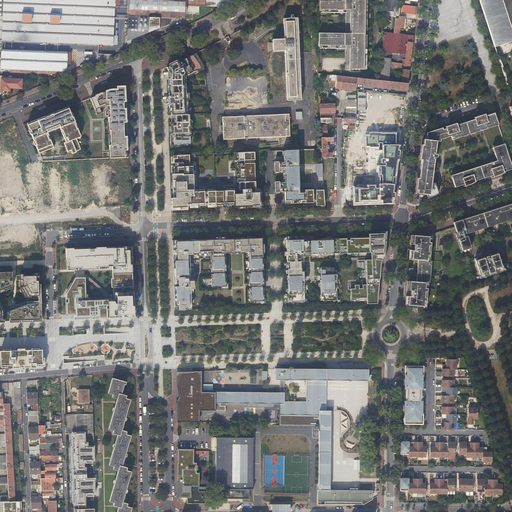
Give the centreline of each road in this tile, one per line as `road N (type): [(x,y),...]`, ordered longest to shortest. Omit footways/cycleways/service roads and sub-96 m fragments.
road 1 (residential): [(126,230),(49,238),(52,374)]
road 2 (residential): [(337,218),(168,226)]
road 3 (residential): [(168,226),(337,223)]
road 4 (secondary): [(0,113),(135,57)]
road 5 (residential): [(138,76),(142,214)]
road 6 (residential): [(142,214),(138,76)]
road 7 (residential): [(65,511),(62,373)]
road 8 (residential): [(22,376),(28,511)]
road 9 (tertiary): [(410,130),(427,0)]
road 10 (residential): [(126,230),(101,214),(0,220)]
road 11 (secondary): [(135,57),(249,0)]
